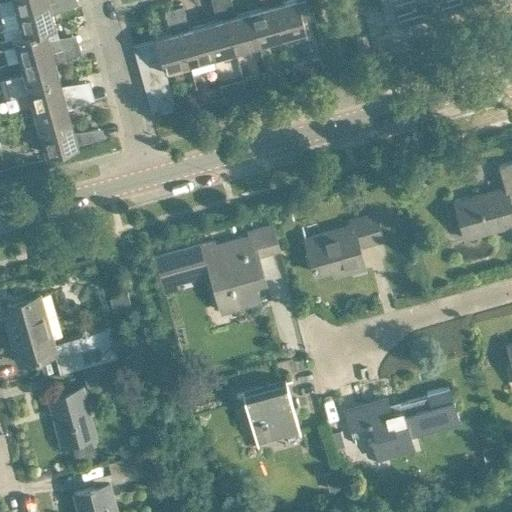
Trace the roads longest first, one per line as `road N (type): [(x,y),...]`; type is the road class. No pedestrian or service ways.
road 1 (residential): [(149,177),(511,78)]
road 2 (unclassified): [(327,339),(511,289)]
road 3 (residential): [(149,177),(100,0)]
road 4 (residential): [(0,219),(149,177)]
